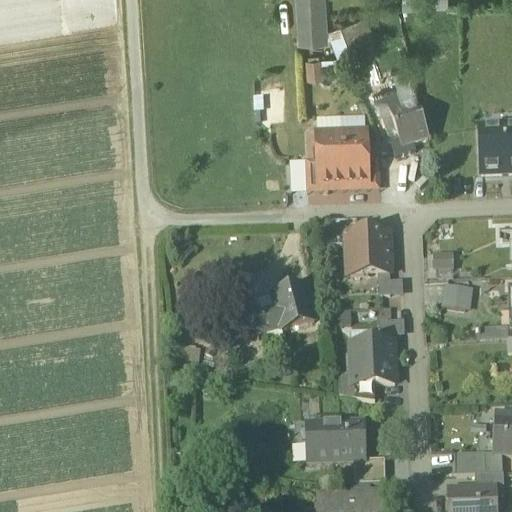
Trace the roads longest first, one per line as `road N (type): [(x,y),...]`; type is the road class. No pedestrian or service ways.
road 1 (residential): [(409,213),(145,220),(133,0)]
road 2 (residential): [(423,511),(409,213)]
road 3 (track): [(162,511),(145,220)]
